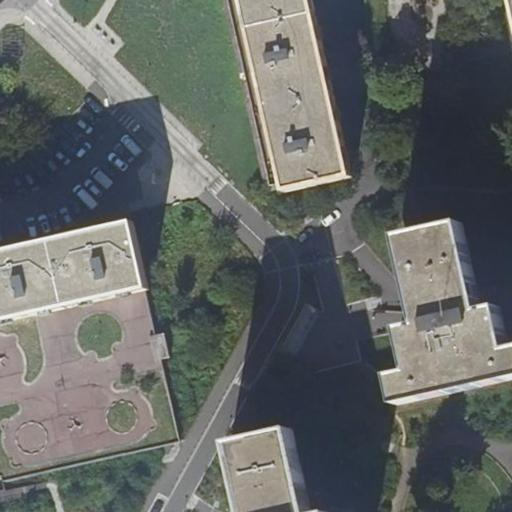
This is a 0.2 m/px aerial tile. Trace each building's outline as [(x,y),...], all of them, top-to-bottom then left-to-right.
[(511,0),(246,0),(289,189),(356,174),(317,0),(511,0)] [(152,292),(136,220),(0,251),(0,327),(39,318),(152,292)] [(511,344),(504,309),(487,312),(466,224),(404,238),(423,325),(407,329),(414,373),(396,377),(401,405),(511,380),(511,344)] [(0,489),(7,488),(5,480),(25,476),(25,477),(180,441),(165,374),(161,359),(171,357),(166,334),(161,335),(152,292),(39,318),(0,327),(0,489)] [(312,511),(294,430),(231,444),(246,511),(312,511)]
